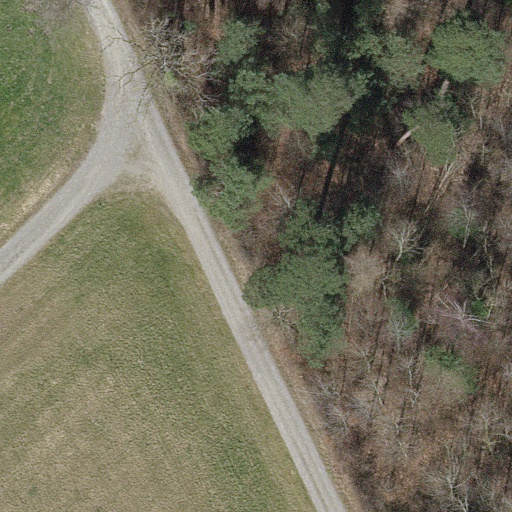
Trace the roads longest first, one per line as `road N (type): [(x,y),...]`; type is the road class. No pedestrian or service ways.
road 1 (track): [(341,511),(150,122)]
road 2 (track): [(150,122),(95,197),(0,286)]
road 3 (track): [(150,122),(85,0)]
